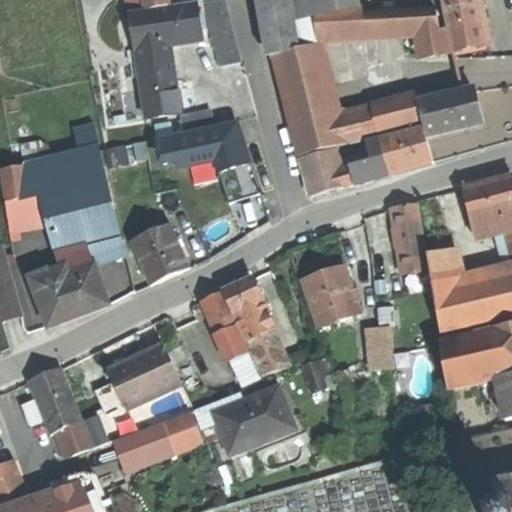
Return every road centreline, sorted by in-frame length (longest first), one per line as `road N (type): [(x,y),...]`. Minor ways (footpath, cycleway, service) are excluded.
road 1 (residential): [(301,222),(226,267),(0,373)]
road 2 (residential): [(242,0),(301,222)]
road 3 (residential): [(511,158),(301,222)]
